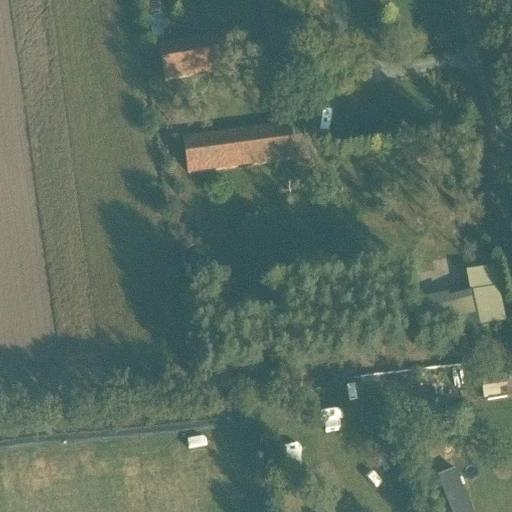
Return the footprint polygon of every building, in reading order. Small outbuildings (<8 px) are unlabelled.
[(290,0),(308,72),(337,65),(320,0),(290,0)] [(298,64),(283,3),(257,10),(261,24),(262,24),(265,36),(269,35),(278,69),(298,64)] [(157,48),(163,83),(241,69),(235,33),(157,48)] [(289,124),(182,139),(188,176),(295,161),(289,124)] [(422,340),(450,334),(505,324),(499,291),(501,291),(497,270),(465,275),(469,296),(448,300),(448,295),(415,301),(422,340)] [(226,304),(212,305),(215,336),(264,331),(261,297),(244,298),(244,295),(225,297),(226,304)] [(482,390),(507,387),(505,377),(481,381),(482,390)] [(344,457),(344,446),(318,447),(319,457),(344,457)]
